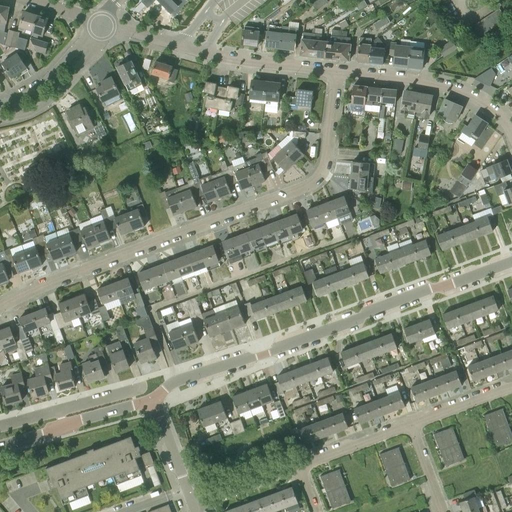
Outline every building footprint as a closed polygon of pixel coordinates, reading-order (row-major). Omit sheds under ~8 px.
[(143,0),(142,2),(148,8),(155,0),(157,0),(171,14),(178,7),(170,0),(143,0)] [(316,10),(328,2),(326,0),(318,0),(312,4),(316,10)] [(402,0),(400,2),(398,0),(395,0),(388,4),(393,13),(408,4),(405,0),(402,0)] [(0,5),(0,22),(6,24),(9,8),(0,5)] [(470,41),(506,18),(500,8),(465,31),(470,41)] [(33,31),(38,16),(24,12),(19,30),(24,31),(25,29),(33,31)] [(38,16),(33,31),(30,39),(36,51),(45,53),(48,44),(37,40),(39,35),(43,36),(48,19),(38,16)] [(377,30),(390,22),(387,17),(374,24),(377,30)] [(280,48),(282,33),(275,33),(276,26),(269,25),(268,31),(267,31),(266,47),(280,48)] [(243,30),(241,44),(257,46),(259,32),(258,32),(259,28),(244,26),(244,30),(243,30)] [(282,33),(280,48),(294,50),(296,35),(296,28),(283,27),(282,33)] [(312,57),(315,29),(312,28),(312,34),(304,33),(303,39),(302,39),(300,55),(312,57)] [(315,29),(312,57),(324,58),(326,42),(321,41),(323,30),(315,29)] [(26,50),(29,40),(19,37),(20,33),(10,30),(6,44),(26,50)] [(326,42),(324,58),(336,59),(339,30),(332,30),(331,42),(326,42)] [(339,30),(336,59),(349,61),(351,44),(350,44),(350,38),(347,38),(347,31),(339,30)] [(369,63),(371,47),(372,39),(359,37),(357,61),(369,63)] [(444,58),(458,48),(452,40),(439,49),(444,58)] [(391,43),(389,53),(389,55),(395,56),(394,65),(408,67),(409,47),(396,46),(396,44),(391,43)] [(371,47),(369,63),(383,64),(388,64),(389,55),(389,53),(384,52),(385,46),(376,45),(376,47),(371,47)] [(409,47),(408,67),(422,69),(424,49),(409,47)] [(17,53),(2,62),(12,78),(19,74),(20,76),(28,71),(17,53)] [(131,61),(117,68),(128,91),(136,87),(134,84),(140,81),(131,61)] [(155,62),(152,74),(169,79),(168,81),(174,83),(177,70),(172,68),(172,67),(155,62)] [(497,74),(492,67),(479,76),(493,84),(497,74)] [(103,85),(97,88),(103,102),(120,94),(112,77),(101,82),(103,85)] [(264,99),(266,82),(252,80),(250,98),(264,99)] [(218,109),(223,88),(216,86),(217,83),(206,81),(204,92),(210,93),(209,96),(207,96),(205,107),(218,109)] [(266,82),(264,99),(278,101),(280,83),(266,82)] [(351,103),(366,104),(367,87),(353,85),(351,103)] [(223,88),(218,109),(231,112),(233,101),(231,101),(231,98),(237,99),(236,103),(242,104),(244,94),(238,93),(239,88),(229,86),(228,89),(223,88)] [(367,87),(366,104),(365,110),(379,112),(380,105),(381,101),(382,88),(367,87)] [(382,88),(381,101),(380,105),(379,112),(379,118),(384,118),(385,105),(392,106),(393,103),(395,103),(397,90),(382,88)] [(311,107),(313,91),(297,89),(296,97),(290,96),(289,104),(298,105),(297,110),(311,111),(311,107)] [(414,119),(418,94),(405,91),(401,112),(407,114),(407,117),(414,119)] [(418,94),(414,119),(420,120),(421,116),(428,118),(432,96),(418,94)] [(444,100),(438,114),(455,122),(462,107),(444,100)] [(80,105),(67,111),(78,135),(94,127),(85,109),(82,110),(80,105)] [(472,146),(487,123),(475,115),(468,127),(466,125),(458,137),(460,134),(473,143),(471,146),(472,146)] [(191,120),(188,131),(194,133),(197,121),(191,120)] [(177,133),(179,144),(187,143),(186,132),(177,133)] [(428,150),(430,135),(420,134),(418,148),(428,150)] [(401,154),(404,140),(395,139),(393,152),(401,154)] [(450,140),(445,155),(449,156),(455,142),(450,140)] [(143,143),(145,150),(152,147),(150,141),(143,143)] [(282,149),(294,163),(304,154),(291,141),(282,149)] [(414,148),(413,155),(427,158),(428,150),(418,148),(414,147),(414,148)] [(294,163),(282,149),(273,158),(285,171),(294,163)] [(262,155),(268,171),(274,168),(268,153),(262,155)] [(245,162),(254,185),(266,181),(262,173),(268,171),(262,155),(261,154),(256,156),(257,158),(245,162)] [(507,159),(486,167),(491,180),(511,173),(507,159)] [(351,175),(368,176),(369,163),(353,161),(351,175)] [(254,185),(245,162),(234,167),(233,165),(227,167),(228,170),(234,184),(239,182),(242,190),(254,185)] [(459,181),(451,193),(459,198),(478,170),(468,163),(457,180),(459,181)] [(234,184),(228,170),(223,172),(212,176),(220,198),(231,193),(228,186),(234,184)] [(193,179),(200,197),(205,195),(208,202),(220,198),(212,176),(211,175),(199,179),(198,177),(193,179)] [(350,188),(373,191),(374,177),(368,176),(351,175),(350,188)] [(177,188),(185,211),(197,206),(194,199),(200,197),(193,179),(187,181),(188,184),(177,188)] [(412,191),(413,182),(403,181),(402,189),(412,191)] [(504,182),(494,186),(498,196),(505,194),(508,204),(511,202),(511,187),(507,190),(504,182)] [(185,211),(177,188),(165,192),(159,194),(165,210),(171,207),(173,215),(185,211)] [(485,189),(479,191),(481,197),(484,196),(487,194),(485,189)] [(492,206),(490,200),(488,194),(487,194),(484,196),(488,207),(492,206)] [(436,205),(438,199),(426,195),(424,201),(436,205)] [(340,223),(341,225),(353,220),(344,196),(332,201),(340,223)] [(340,223),(332,201),(319,206),(328,228),(340,223)] [(127,213),(133,230),(145,226),(142,218),(147,216),(143,204),(137,206),(138,209),(127,213)] [(325,222),(319,206),(307,211),(313,226),(325,222)] [(501,206),(491,209),(493,215),(503,211),(501,206)] [(72,216),(77,212),(73,208),(68,212),(72,216)] [(93,226),(99,243),(111,239),(108,231),(113,229),(109,217),(105,208),(100,210),(104,222),(93,226)] [(109,217),(113,229),(119,227),(122,235),(133,230),(127,213),(115,217),(114,215),(109,217)] [(300,238),(297,232),(303,230),(297,214),(285,219),(290,234),(293,241),(300,238)] [(475,222),(480,236),(493,231),(488,217),(475,222)] [(272,223),(278,239),(290,234),(285,219),(272,223)] [(462,226),(468,240),(480,236),(475,222),(462,226)] [(260,228),(266,244),(278,239),(272,223),(260,228)] [(75,230),(79,242),(85,240),(88,248),(99,243),(93,226),(81,230),(80,228),(75,230)] [(450,231),(455,245),(468,240),(462,226),(450,231)] [(247,233),(253,248),(266,244),(260,228),(247,233)] [(28,232),(31,238),(38,235),(35,229),(28,232)] [(59,239),(65,256),(77,252),(74,244),(79,242),(75,230),(69,232),(70,235),(59,239)] [(455,245),(450,231),(437,236),(442,250),(455,245)] [(65,256),(59,239),(56,232),(45,237),(44,234),(38,237),(45,255),(50,253),(53,260),(65,256)] [(235,238),(241,253),(253,248),(247,233),(235,238)] [(24,252),(31,269),(42,265),(40,257),(45,255),(38,237),(33,239),(36,248),(24,252)] [(243,259),(241,253),(235,238),(222,242),(231,264),(243,259)] [(413,245),(418,259),(431,254),(426,240),(413,245)] [(413,245),(400,249),(406,264),(418,259),(413,245)] [(201,251),(206,266),(219,261),(213,246),(201,251)] [(5,251),(11,268),(16,266),(19,273),(31,269),(24,252),(13,256),(10,249),(5,251)] [(388,254),(393,268),(406,264),(400,249),(388,254)] [(0,257),(0,283),(10,280),(6,270),(11,268),(5,251),(0,252),(0,254),(1,257),(0,257)] [(188,255),(194,270),(196,276),(208,271),(206,266),(201,251),(188,255)] [(318,255),(320,260),(328,257),(326,252),(318,255)] [(393,268),(388,254),(375,259),(380,273),(393,268)] [(176,260),(181,275),(194,270),(188,255),(176,260)] [(320,260),(318,255),(310,258),(311,263),(320,260)] [(163,264),(169,280),(181,275),(176,260),(163,264)] [(364,263),(351,268),(356,282),(369,277),(364,263)] [(151,269),(157,284),(169,280),(163,264),(151,269)] [(356,282),(351,268),(338,273),(344,287),(356,282)] [(157,284),(151,269),(139,274),(144,289),(157,284)] [(317,281),(313,269),(304,272),(309,284),(313,283),(318,296),(331,292),(326,277),(317,281)] [(344,287),(338,273),(326,277),(331,292),(344,287)] [(119,298),(121,305),(130,301),(128,295),(134,293),(128,278),(113,283),(119,298)] [(178,296),(187,294),(184,281),(175,283),(178,296)] [(241,294),(240,292),(236,282),(230,284),(235,297),(241,294)] [(119,298),(113,283),(98,289),(104,304),(119,298)] [(287,283),(275,287),(277,292),(288,287),(287,283)] [(289,291),(294,305),(307,300),(302,286),(289,291)] [(294,305),(289,291),(276,296),(282,310),(294,305)] [(134,295),(138,308),(145,305),(140,292),(134,295)] [(72,299),(79,317),(92,312),(93,317),(101,314),(99,308),(96,301),(89,304),(85,294),(72,299)] [(282,310),(276,296),(264,300),(269,315),(282,310)] [(481,300),(486,314),(499,309),(493,296),(481,300)] [(190,299),(196,316),(202,314),(196,297),(190,299)] [(55,317),(59,329),(72,324),(71,320),(79,317),(72,299),(59,304),(62,314),(55,317)] [(196,316),(190,299),(184,302),(190,318),(196,316)] [(251,305),(250,302),(244,304),(248,316),(254,314),(256,319),(269,315),(264,300),(251,305)] [(468,305),(473,319),(486,314),(481,300),(468,305)] [(99,308),(101,314),(104,321),(110,319),(105,305),(99,308)] [(455,310),(460,323),(473,319),(468,305),(455,310)] [(227,311),(233,328),(245,324),(239,306),(227,311)] [(33,313),(38,327),(50,323),(57,342),(64,340),(59,329),(55,317),(50,319),(46,309),(33,313)] [(160,325),(165,323),(161,310),(155,312),(160,325)] [(460,323),(455,310),(443,315),(448,328),(460,323)] [(233,328),(227,311),(215,315),(222,332),(233,328)] [(38,327),(33,313),(20,318),(25,332),(38,327)] [(158,342),(148,315),(140,318),(143,327),(144,330),(145,330),(148,338),(135,343),(142,362),(156,357),(151,344),(158,342)] [(222,332),(215,315),(204,320),(210,337),(222,332)] [(422,338),(424,342),(437,337),(430,319),(417,324),(422,338)] [(179,324),(181,328),(187,345),(199,341),(191,320),(179,324)] [(422,338),(417,324),(404,329),(410,342),(422,338)] [(120,341),(107,346),(116,372),(129,367),(120,342),(127,340),(122,326),(115,329),(120,341)] [(19,334),(13,336),(10,327),(0,330),(0,340),(3,348),(5,353),(18,348),(22,361),(28,359),(26,353),(21,340),(19,334)] [(187,345),(181,328),(169,333),(175,350),(187,345)] [(493,333),(491,328),(482,331),(484,336),(493,333)] [(379,338),(384,352),(397,347),(392,333),(379,338)] [(474,334),(466,338),(467,342),(476,339),(474,334)] [(21,340),(26,353),(32,350),(28,338),(21,340)] [(366,343),(371,357),(384,352),(379,338),(366,343)] [(467,342),(466,338),(457,341),(459,346),(467,342)] [(354,348),(359,361),(371,357),(366,343),(354,348)] [(70,345),(64,347),(69,360),(75,358),(70,345)] [(90,362),(83,364),(90,382),(99,378),(99,379),(106,377),(104,371),(103,372),(100,365),(106,362),(100,346),(94,349),(96,353),(88,357),(90,362)] [(359,361),(354,348),(341,352),(346,366),(359,361)] [(511,349),(502,353),(507,368),(511,366),(511,349)] [(48,360),(46,353),(38,355),(39,358),(45,361),(48,360)] [(507,368),(502,353),(490,358),(496,372),(507,368)] [(315,362),(321,376),(333,371),(328,357),(315,362)] [(440,361),(444,369),(451,366),(448,358),(440,361)] [(496,372),(490,358),(479,362),(484,377),(496,372)] [(62,371),(56,373),(60,390),(75,386),(70,368),(72,367),(70,362),(60,364),(62,371)] [(303,367),(308,381),(321,376),(315,362),(303,367)] [(484,377),(479,362),(467,366),(473,381),(484,377)] [(398,363),(389,366),(391,371),(400,368),(398,363)] [(43,376),(29,380),(33,397),(49,393),(46,383),(53,381),(48,365),(41,367),(43,376)] [(391,371),(389,366),(381,369),(383,374),(391,371)] [(290,371),(296,385),(308,381),(303,367),(290,371)] [(445,374),(450,389),(462,385),(456,370),(445,374)] [(280,381),(274,384),(278,395),(284,393),(283,390),(296,385),(290,371),(278,376),(280,381)] [(14,383),(1,387),(6,404),(22,400),(20,390),(26,389),(22,373),(12,376),(14,383)] [(450,389),(445,374),(434,379),(439,394),(450,389)] [(390,375),(381,378),(383,383),(392,379),(390,375)] [(383,383),(381,378),(373,381),(375,386),(383,383)] [(439,394),(434,379),(422,383),(428,398),(439,394)] [(256,388),(262,405),(274,400),(267,383),(256,388)] [(428,398),(422,383),(411,387),(416,402),(428,398)] [(244,392),(250,409),(262,405),(256,388),(244,392)] [(400,391),(388,396),(394,411),(405,406),(400,391)] [(250,409),(244,392),(232,396),(239,413),(250,409)] [(338,403),(344,401),(342,394),(335,396),(338,403)] [(394,411),(388,396),(377,400),(382,415),(394,411)] [(328,403),(326,398),(317,402),(318,406),(328,403)] [(280,418),(286,416),(280,400),(274,402),(280,418)] [(382,415),(377,400),(365,404),(371,419),(382,415)] [(209,405),(216,422),(227,418),(221,401),(209,405)] [(371,419),(365,404),(354,408),(359,423),(371,419)] [(216,422),(209,405),(198,410),(204,427),(216,422)] [(491,431),(507,425),(501,409),(485,415),(491,431)] [(343,413),(331,417),(337,432),(348,428),(343,413)] [(337,432),(331,417),(320,421),(326,436),(337,432)] [(235,421),(239,433),(245,431),(241,419),(235,421)] [(239,433),(235,421),(229,423),(234,435),(239,433)] [(326,436),(320,421),(309,425),(314,440),(326,436)] [(297,430),(296,428),(291,430),(295,441),(301,439),(303,445),(314,440),(309,425),(297,430)] [(511,437),(507,425),(491,431),(496,447),(511,440),(511,437)] [(441,450),(457,443),(451,427),(435,434),(441,450)] [(220,434),(207,439),(209,445),(222,440),(220,434)] [(48,480),(51,490),(57,488),(63,505),(89,495),(86,486),(113,476),(116,485),(142,475),(136,458),(141,456),(140,451),(140,450),(139,446),(135,447),(131,436),(123,439),(122,438),(115,440),(116,442),(108,445),(108,443),(101,445),(102,447),(94,450),(94,448),(87,451),(88,452),(80,455),(80,454),(73,456),(74,458),(66,461),(66,459),(59,461),(60,463),(52,466),(52,464),(45,467),(50,479),(48,480)] [(457,443),(441,450),(446,465),(463,459),(457,443)] [(386,470),(404,463),(398,447),(380,454),(386,470)] [(147,465),(153,462),(149,452),(143,455),(147,465)] [(404,463),(386,470),(392,486),(410,479),(404,463)] [(156,464),(151,466),(155,484),(160,483),(156,464)] [(327,492),(344,485),(338,470),(321,476),(327,492)] [(344,485),(327,492),(333,508),(350,501),(344,485)] [(281,491),(287,507),(298,502),(292,487),(281,491)] [(463,494),(465,500),(459,502),(463,511),(466,511),(478,508),(474,496),(477,496),(474,490),(463,494)] [(269,495),(275,511),(287,507),(281,491),(269,495)] [(258,499),(262,511),(271,511),(275,511),(269,495),(258,499)] [(247,503),(249,511),(262,511),(258,499),(247,503)] [(235,508),(236,511),(249,511),(247,503),(235,508)]
